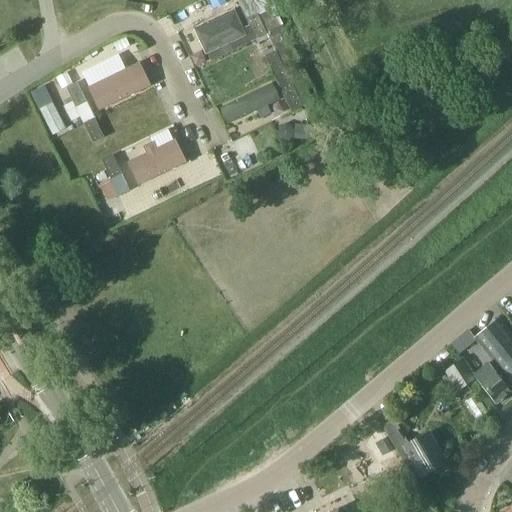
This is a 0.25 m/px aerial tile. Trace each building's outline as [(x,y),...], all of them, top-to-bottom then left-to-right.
[(194,26),(229,11),(223,0),(203,0),(182,9),(191,30),(195,28),(194,26)] [(243,0),(238,3),(256,41),(283,28),(269,0),(243,0)] [(247,38),(234,12),(193,32),(206,58),(247,38)] [(276,52),(264,58),(291,112),(304,106),(306,110),(314,106),(307,90),(312,88),(301,64),(286,72),(276,52)] [(86,92),(99,117),(151,91),(139,66),(86,92)] [(80,118),(84,127),(92,145),(104,139),(95,120),(87,102),(86,102),(77,83),(66,89),(72,102),(64,106),(72,122),(80,118)] [(219,112),(228,129),(280,103),(272,86),(219,112)] [(53,104),(39,111),(52,136),(66,129),(53,104)] [(126,166),(137,189),(185,165),(175,143),(126,166)] [(112,154),(100,160),(118,198),(130,192),(112,154)] [(489,358),(511,385),(511,339),(498,319),(475,338),(489,358)] [(474,380),(462,360),(444,373),(458,394),(474,380)] [(473,377),(494,405),(510,393),(488,365),(473,377)] [(445,463),(428,434),(407,446),(392,420),(380,430),(404,468),(411,464),(419,477),(445,463)]
